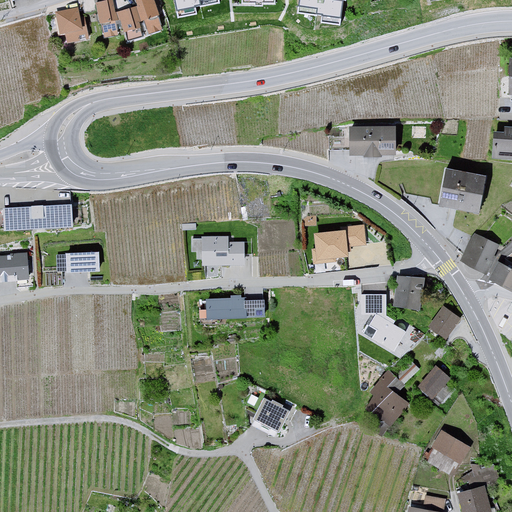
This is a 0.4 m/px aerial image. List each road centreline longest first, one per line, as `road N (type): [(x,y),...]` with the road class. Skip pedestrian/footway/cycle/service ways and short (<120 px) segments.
road 1 (secondary): [(511,23),(303,72),(91,106),(66,125),(68,157)]
road 2 (residential): [(0,305),(74,293),(355,279),(436,254)]
road 3 (secondary): [(68,157),(99,173),(222,162),(285,167),(344,187),(436,254)]
road 4 (track): [(179,449),(107,417),(0,422)]
